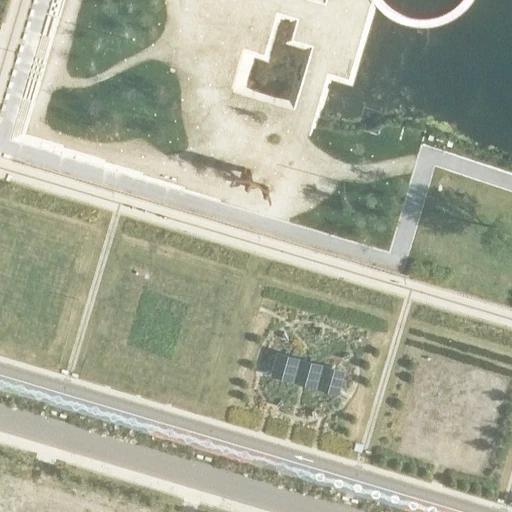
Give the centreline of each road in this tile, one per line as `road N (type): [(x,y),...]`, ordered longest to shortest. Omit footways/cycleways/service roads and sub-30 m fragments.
road 1 (tertiary): [(465,511),(0,373)]
road 2 (unclassified): [(0,415),(321,511)]
